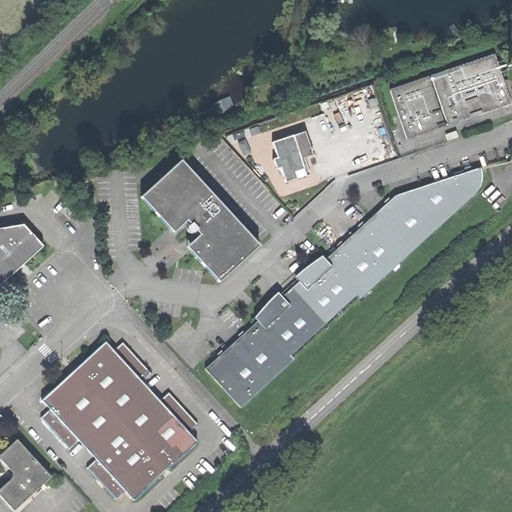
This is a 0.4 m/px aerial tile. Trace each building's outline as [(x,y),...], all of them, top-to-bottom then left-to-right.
[(446,126),(510,105),(499,74),(496,63),(493,55),(429,76),(446,126)] [(506,60),(496,63),(499,74),(509,70),(506,60)] [(412,138),(444,127),(427,77),(395,88),(412,138)] [(213,104),(217,115),(231,109),(227,99),(213,104)] [(457,131),(445,135),(447,141),(459,137),(457,131)] [(303,132),(291,136),(299,160),(303,159),(311,156),(303,132)] [(291,136),(271,143),(276,158),(271,160),(275,170),(279,168),(284,184),(305,177),(299,160),(291,136)] [(309,176),(303,159),(299,160),(305,177),(309,176)] [(259,246),(181,160),(140,197),(164,223),(168,228),(177,229),(186,221),(190,224),(186,227),(186,229),(186,231),(188,233),(190,234),(192,234),(196,231),(199,235),(190,243),(190,251),(218,283),(259,246)] [(480,168),(394,196),(430,236),(472,198),(479,189),(482,181),(482,175),(480,168)] [(430,236),(394,196),(324,260),(356,297),(360,300),(430,236)] [(68,219),(74,214),(66,206),(61,211),(68,219)] [(0,285),(6,280),(17,270),(14,267),(24,258),(27,261),(43,246),(23,225),(0,228),(0,285)] [(322,327),(356,297),(324,260),(320,257),(311,266),(313,269),(306,276),(289,291),(322,327)] [(17,270),(27,261),(24,258),(14,267),(17,270)] [(303,273),(306,276),(313,269),(311,266),(303,273)] [(290,357),(322,327),(289,291),(281,298),(274,304),(271,301),(254,317),(257,321),(290,357)] [(279,295),(271,301),(274,304),(281,298),(279,295)] [(293,361),(290,357),(257,321),(204,369),(240,409),(293,361)] [(113,351),(104,342),(76,367),(76,375),(68,375),(56,386),(41,400),(50,409),(79,441),(95,460),(125,491),(133,501),(162,475),(162,468),(169,468),(197,443),(188,433),(159,402),(142,383),(113,351)] [(122,343),(113,351),(142,383),(151,375),(122,343)] [(168,393),(159,402),(188,433),(197,425),(168,393)] [(69,450),(79,441),(50,409),(40,418),(69,450)] [(50,478),(15,440),(8,447),(0,454),(0,460),(11,472),(10,480),(0,489),(0,496),(13,511),(50,478)] [(115,500),(125,491),(95,460),(86,468),(115,500)]
